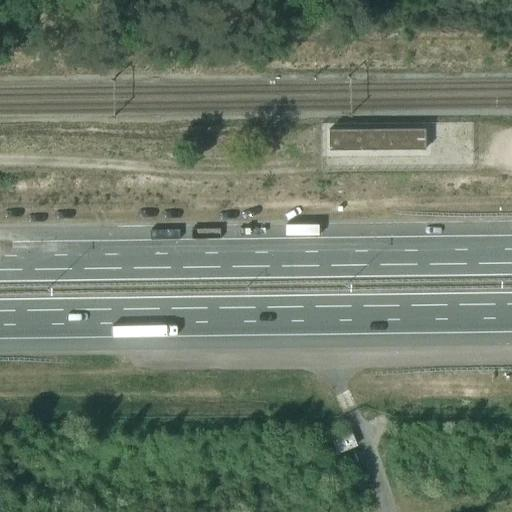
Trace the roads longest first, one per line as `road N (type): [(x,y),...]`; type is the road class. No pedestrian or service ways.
road 1 (track): [(511,154),(200,172),(0,158)]
road 2 (motorway): [(0,318),(511,311)]
road 3 (motorway): [(511,256),(0,262)]
